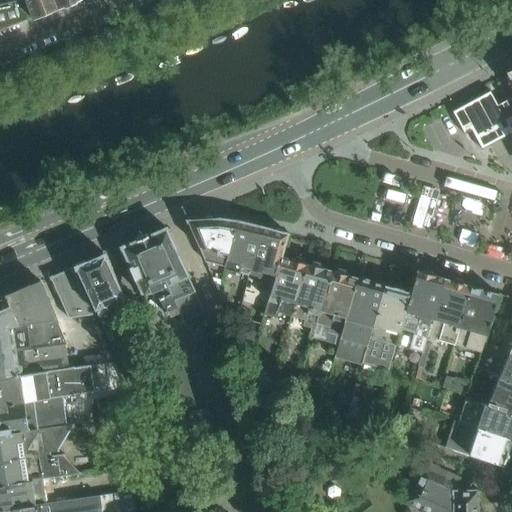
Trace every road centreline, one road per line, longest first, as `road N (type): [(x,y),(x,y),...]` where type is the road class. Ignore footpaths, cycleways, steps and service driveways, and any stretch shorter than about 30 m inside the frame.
road 1 (secondary): [(0,264),(283,145)]
road 2 (residential): [(283,145),(321,217),(511,272)]
road 3 (residential): [(511,198),(357,154),(342,120)]
road 4 (secondary): [(342,120),(511,34)]
road 5 (residential): [(117,0),(0,49)]
